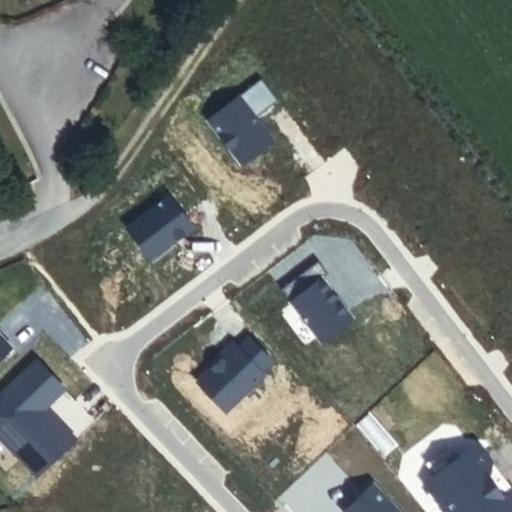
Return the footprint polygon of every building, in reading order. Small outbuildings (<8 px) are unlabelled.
[(275,98),(260,78),(206,117),(240,164),(272,141),(253,114),(275,98)] [(170,194),(127,224),(152,259),(194,228),(170,194)] [(352,318),(321,276),(291,299),(322,340),(352,318)] [(0,359),(13,348),(0,334),(0,359)] [(198,380),(226,410),(264,374),(261,370),(272,360),(250,337),(239,347),(234,341),(220,354),(222,357),(198,380)] [(0,394),(0,434),(39,475),(75,441),(44,408),(66,387),(38,358),(0,394)] [(434,474),(424,482),(441,504),(439,505),(444,511),(511,511),(511,488),(503,495),(487,474),(491,471),(492,461),(482,448),(471,446),(457,457),(434,474)] [(425,463),(434,474),(457,457),(449,446),(425,463)] [(511,488),(511,487),(492,461),(491,471),(487,474),(503,495),(511,488)] [(400,511),(373,483),(344,511),(400,511)]
